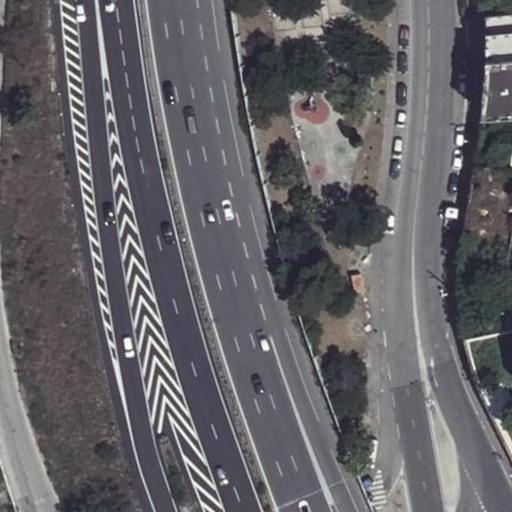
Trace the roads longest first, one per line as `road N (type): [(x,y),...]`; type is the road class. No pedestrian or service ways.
road 1 (motorway): [(115,0),(167,289),(240,511)]
road 2 (motorway): [(97,0),(91,29),(121,338),(172,511)]
road 3 (motorway): [(241,330),(200,175),(170,0)]
road 4 (primary): [(487,478),(427,310),(414,236)]
road 5 (primary): [(433,0),(433,81),(414,236)]
road 6 (motorway): [(350,511),(286,363),(241,330)]
road 7 (motorway): [(310,511),(241,330)]
road 8 (primary): [(414,236),(404,295),(408,422)]
road 9 (unclassified): [(43,511),(0,367)]
